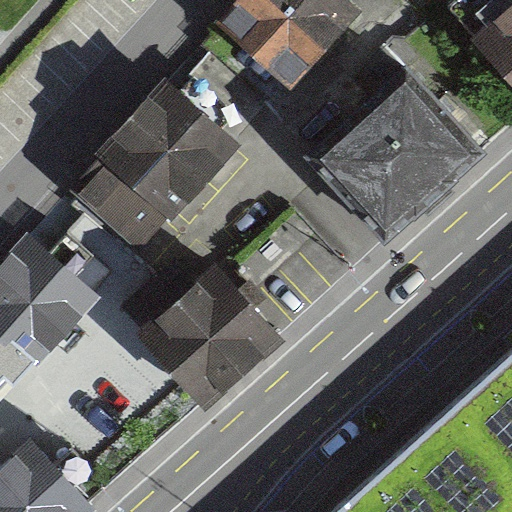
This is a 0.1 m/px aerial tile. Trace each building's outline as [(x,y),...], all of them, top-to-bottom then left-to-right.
[(352,0),(230,0),(220,11),(291,75),(356,3),(352,0)] [(511,0),(508,0),(455,47),(509,108),(511,111),(511,0)] [(480,153),(404,70),(311,155),(388,238),(480,153)] [(240,138),(165,74),(116,131),(191,195),(240,138)] [(191,195),(116,131),(64,191),(139,255),(191,195)] [(105,302),(32,236),(0,271),(0,364),(26,388),(105,302)] [(269,337),(197,257),(115,330),(187,410),(269,337)] [(511,511),(511,350),(331,511),(511,511)] [(84,511),(90,506),(21,432),(0,451),(0,511),(84,511)]
